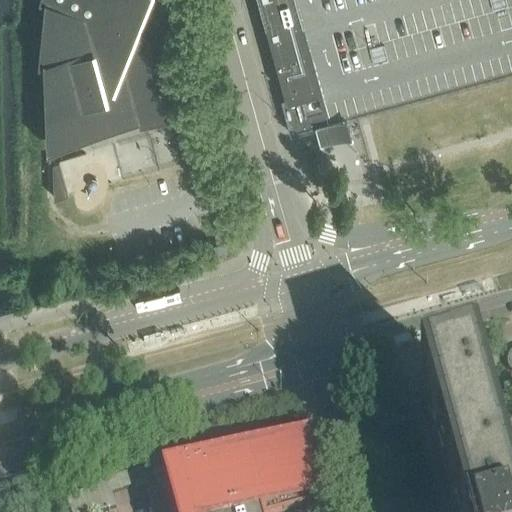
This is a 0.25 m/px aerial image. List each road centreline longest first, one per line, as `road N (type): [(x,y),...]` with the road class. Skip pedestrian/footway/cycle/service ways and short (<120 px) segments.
road 1 (tertiary): [(247,296),(0,364)]
road 2 (tertiary): [(0,437),(229,373)]
road 3 (tertiary): [(324,348),(511,297)]
road 4 (residential): [(280,187),(233,0)]
road 5 (residential): [(365,511),(324,348)]
road 6 (tertiary): [(410,254),(337,225),(280,187)]
